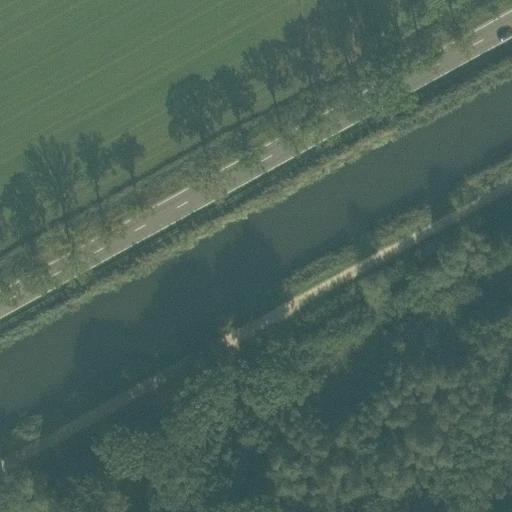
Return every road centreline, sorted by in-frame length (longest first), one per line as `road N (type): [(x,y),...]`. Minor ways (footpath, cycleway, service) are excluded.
road 1 (primary): [(0,307),(511,27)]
road 2 (track): [(511,190),(42,444)]
